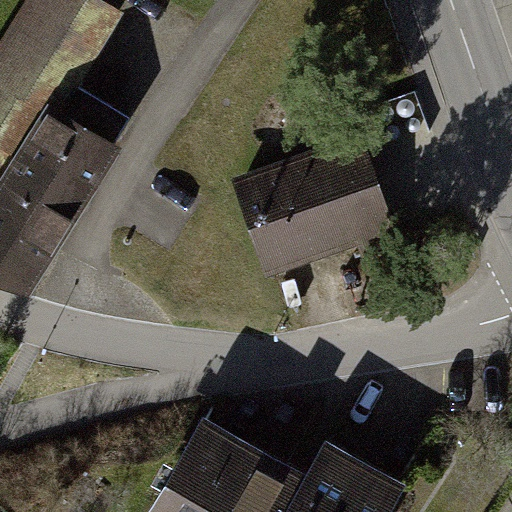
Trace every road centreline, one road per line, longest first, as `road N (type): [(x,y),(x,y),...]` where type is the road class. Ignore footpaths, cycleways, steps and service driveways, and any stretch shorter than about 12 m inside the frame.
road 1 (residential): [(228,364),(511,310)]
road 2 (residential): [(0,439),(228,364)]
road 3 (residential): [(0,305),(58,330),(228,364)]
road 4 (residential): [(511,164),(455,0)]
